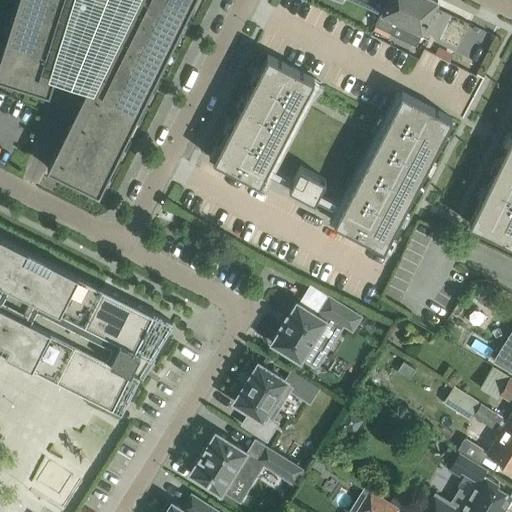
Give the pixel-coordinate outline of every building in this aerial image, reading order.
[(18,0),(14,12),(20,14),(16,25),(11,24),(5,42),(11,44),(6,57),(1,55),(0,58),(0,76),(50,92),(57,71),(90,81),(90,82),(56,152),(55,152),(48,167),(100,193),(116,160),(111,157),(116,146),(121,149),(130,132),(125,129),(130,118),(135,121),(144,104),(138,101),(144,89),(150,91),(159,73),(154,70),(159,60),(164,62),(172,45),(167,42),(173,32),(178,34),(186,17),(181,14),(187,2),(192,4),(194,0),(18,0)] [(352,0),(380,13),(386,0),(352,0)] [(417,44),(423,31),(437,0),(386,0),(380,13),(375,24),(392,32),(417,44)] [(434,50),(472,64),(481,38),(443,24),(434,50)] [(228,131),(213,159),(260,183),(315,79),(268,54),(260,69),(265,71),(259,82),(255,80),(247,94),(252,97),(246,108),(241,106),(234,120),(238,122),(232,133),(228,131)] [(402,92),(334,222),(385,248),(392,235),(399,220),(395,218),(401,207),(405,209),(412,195),(408,193),(414,181),(418,184),(426,169),(421,167),(427,156),(432,158),(439,144),(435,141),(441,130),(445,132),(453,118),(402,92)] [(488,184),(469,223),(511,243),(511,145),(508,143),(501,158),(505,160),(500,171),(495,169),(488,184)] [(291,184),(289,187),(315,200),(317,197),(320,191),(322,186),(326,179),(301,165),(297,173),(294,178),(291,184)] [(4,237),(0,234),(0,349),(122,411),(140,374),(173,322),(102,286),(100,290),(2,241),(4,237)] [(377,304),(386,283),(355,268),(345,289),(377,304)] [(489,307),(500,289),(489,282),(478,300),(489,307)] [(319,313),(297,300),(289,314),(287,313),(279,326),(280,327),(271,341),(301,360),(303,357),(313,364),(318,363),(323,355),(322,350),(311,343),(329,314),(353,329),(362,315),(329,294),(320,309),(321,309),(319,313)] [(449,321),(445,328),(450,331),(454,324),(449,321)] [(511,348),(502,364),(511,370),(511,348)] [(410,377),(415,368),(404,360),(402,363),(398,369),(410,377)] [(259,361),(235,400),(251,410),(243,423),(267,438),(278,421),(272,417),(291,386),(285,382),(287,379),(259,361)] [(511,395),(511,376),(493,365),(480,386),(498,397),(499,394),(510,400),(511,395)] [(291,369),(285,378),(287,379),(285,382),(291,386),(289,389),(310,403),(320,387),(291,369)] [(511,423),(506,420),(507,419),(497,413),(497,412),(454,384),(443,401),(470,419),(473,414),(500,431),(487,452),(511,467),(511,423)] [(347,411),(338,424),(352,434),(361,420),(347,411)] [(216,430),(190,472),(221,491),(223,489),(240,499),(252,480),(263,463),(295,482),(304,467),(266,443),(257,456),(216,430)] [(476,461),(483,450),(484,449),(465,437),(458,449),(457,450),(459,451),(476,461)] [(476,461),(459,451),(449,468),(460,474),(462,470),(478,480),(470,494),(460,487),(451,501),(436,492),(423,511),(459,511),(461,509),(466,511),(500,511),(501,511),(511,495),(496,485),(499,482),(484,473),(487,468),(476,461)] [(394,511),(398,506),(394,503),(371,490),(362,504),(373,511),(372,511),(394,511)] [(219,511),(220,510),(192,493),(183,508),(174,502),(172,501),(171,502),(172,502),(165,511),(219,511)] [(394,503),(398,506),(408,511),(413,511),(418,504),(400,493),(394,503)]
